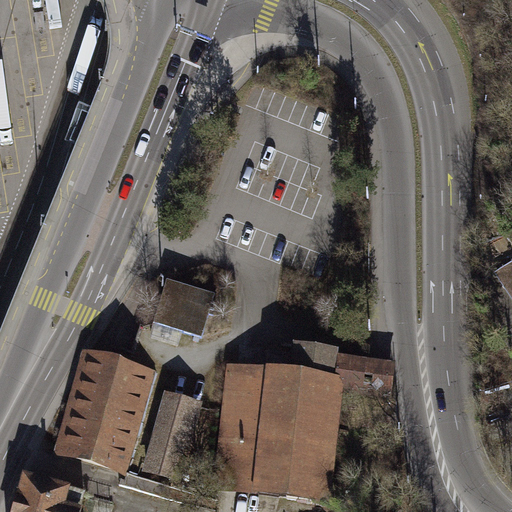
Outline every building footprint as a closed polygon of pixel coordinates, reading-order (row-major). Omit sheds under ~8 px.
[(219,298),(173,284),(161,325),(207,338),(219,298)] [(302,352),(300,378),(352,385),(351,397),(398,404),(401,369),(302,352)] [(160,373),(88,354),(61,460),(132,481),(160,373)] [(300,378),(231,370),(216,492),(342,510),(351,397),(352,385),(300,378)] [(207,408),(171,399),(152,480),(191,490),(207,408)] [(103,511),(106,500),(36,482),(28,511),(103,511)]
